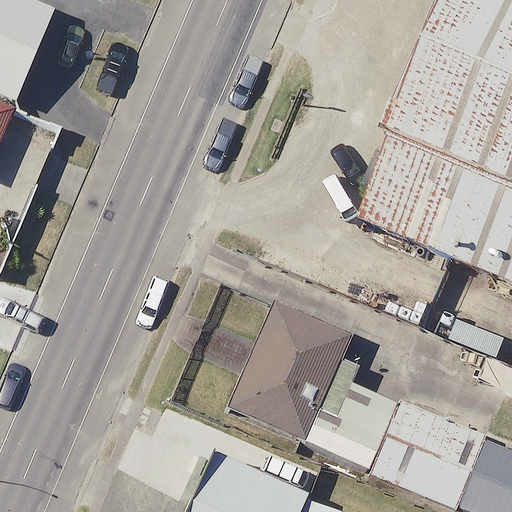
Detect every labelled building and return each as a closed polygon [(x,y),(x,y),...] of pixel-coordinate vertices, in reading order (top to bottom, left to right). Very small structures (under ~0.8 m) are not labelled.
[(511,0),(398,0),(330,173),(511,244),(511,0)] [(0,59),(8,40),(0,36),(0,59)] [(511,244),(330,173),(297,255),(511,339),(511,244)] [(303,367),(232,339),(187,450),(258,478),(303,367)] [(422,511),(442,462),(360,430),(333,498),(368,511),(422,511)] [(489,446),(460,511),(461,511),(511,511),(511,443),(494,435),(489,446)] [(223,511),(175,493),(167,511),(223,511)]
